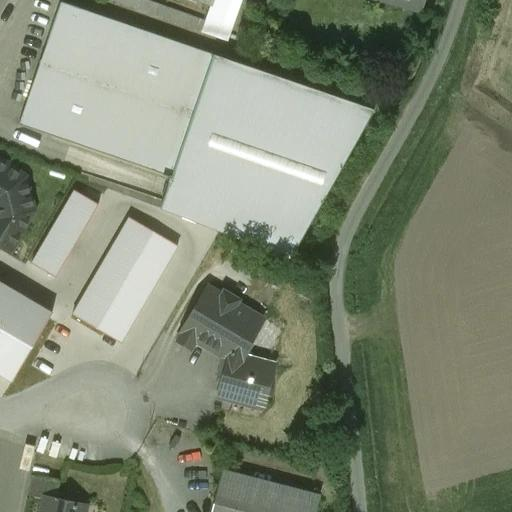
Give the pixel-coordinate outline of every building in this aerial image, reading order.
[(389,0),(419,8),(421,0),(389,0)] [(60,2),(18,124),(170,177),(212,55),(60,2)] [(170,177),(159,208),(290,258),(373,110),(212,55),(170,177)] [(10,167),(0,160),(0,246),(10,252),(33,212),(24,177),(9,169),(10,167)] [(102,204),(73,187),(27,264),(56,281),(102,204)] [(128,214),(73,314),(122,342),(179,244),(128,214)] [(53,310),(0,277),(0,374),(12,382),(53,310)] [(237,300),(223,292),(221,295),(207,287),(176,341),(191,349),(195,342),(222,357),(223,352),(243,357),(245,347),(262,319),(236,304),(237,300)] [(243,357),(223,352),(222,357),(216,380),(221,381),(217,396),(232,400),(233,396),(260,403),(259,408),(261,408),(272,365),(243,357)] [(314,511),(318,497),(221,472),(210,511),(314,511)] [(58,481),(30,475),(26,495),(43,499),(43,498),(54,500),(58,481)] [(54,500),(43,498),(43,499),(40,511),(84,511),(85,506),(54,500)]
